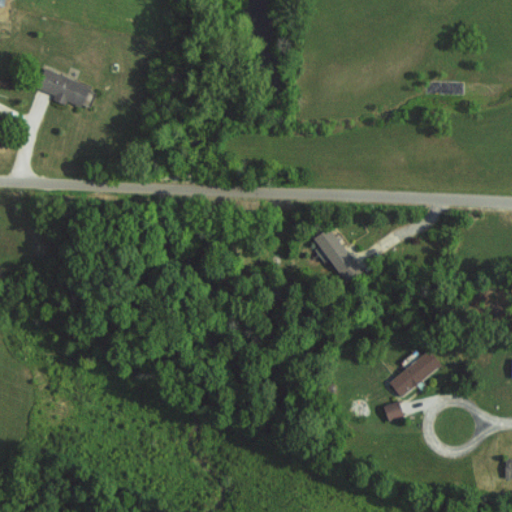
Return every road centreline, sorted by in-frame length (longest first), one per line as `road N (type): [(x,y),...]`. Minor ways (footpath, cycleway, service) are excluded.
road 1 (residential): [(511,199),(0,180)]
road 2 (residential): [(472,448),(495,420),(467,404),(440,407),(440,444),(472,448)]
